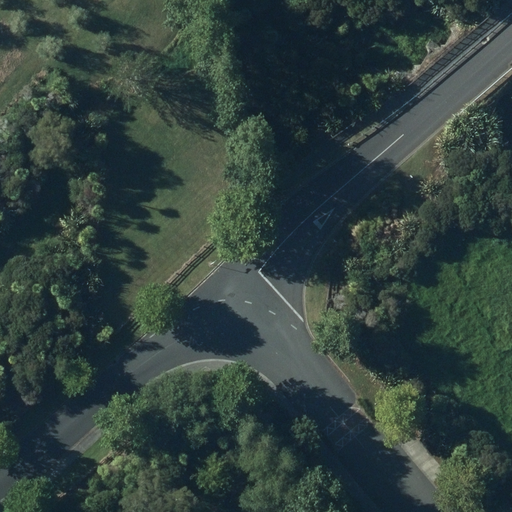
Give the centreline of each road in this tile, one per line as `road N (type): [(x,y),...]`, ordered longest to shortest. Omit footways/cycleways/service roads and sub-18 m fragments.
road 1 (residential): [(241,323),(260,272),(301,223),(511,42)]
road 2 (residential): [(241,323),(208,325),(170,343),(0,484)]
road 3 (residential): [(417,511),(268,338),(241,323)]
